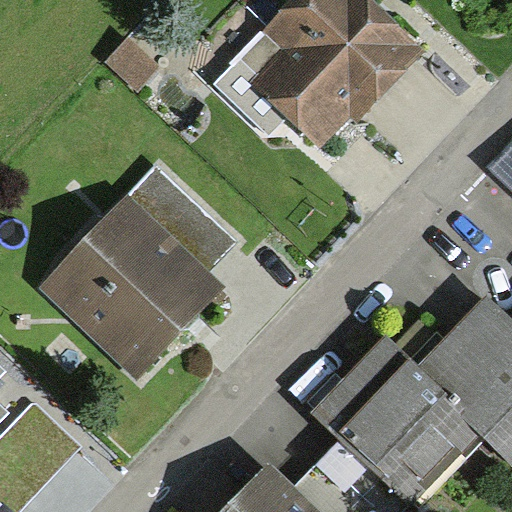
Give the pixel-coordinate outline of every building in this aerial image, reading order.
[(363,0),(305,0),(239,71),(328,153),(421,53),(363,0)] [(161,174),(46,287),(141,382),(224,300),(202,278),(234,247),(161,174)] [(510,470),(511,467),(511,333),(491,314),(422,388),(477,440),(510,470)] [(414,507),(477,440),(422,388),(385,355),(322,423),(414,507)] [(0,412),(0,442),(15,427),(0,412)] [(306,511),(272,480),(242,511),(306,511)]
